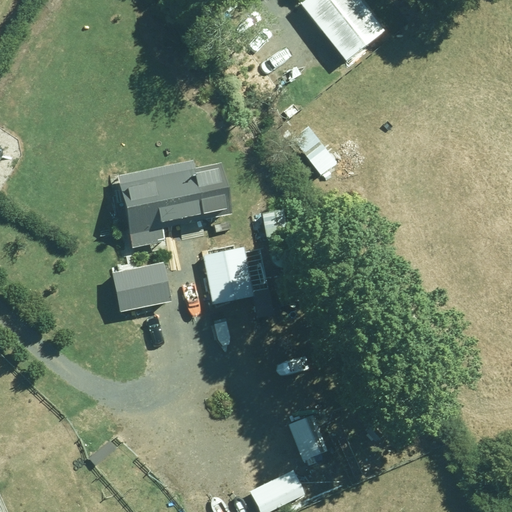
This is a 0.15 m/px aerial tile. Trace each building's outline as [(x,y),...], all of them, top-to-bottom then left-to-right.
[(304,0),(297,6),(342,63),(380,33),(354,0),(304,0)] [(318,175),(334,162),(307,127),(290,140),(318,175)] [(223,210),(215,163),(117,180),(129,247),(163,241),(159,221),(223,210)] [(201,255),(210,304),(250,297),(241,248),(201,255)] [(167,301),(159,262),(109,273),(116,311),(167,301)] [(265,511),(301,494),(290,470),(248,491),(258,511),(265,511)]
